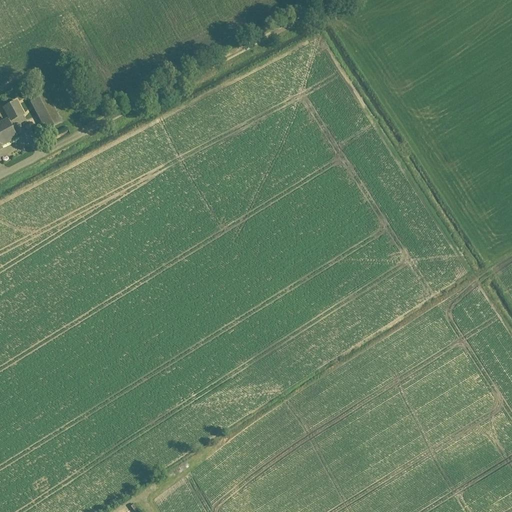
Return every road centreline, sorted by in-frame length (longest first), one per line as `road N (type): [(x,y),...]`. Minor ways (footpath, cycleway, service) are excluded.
road 1 (track): [(157,94),(334,0)]
road 2 (unclassified): [(0,176),(157,94)]
